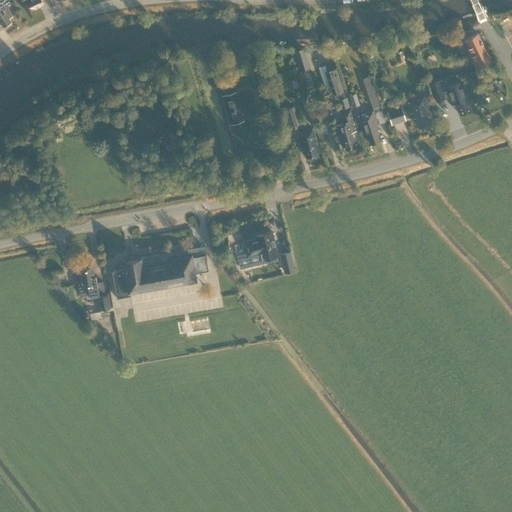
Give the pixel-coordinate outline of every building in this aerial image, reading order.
[(5,0),(0,0),(0,28),(8,23),(12,14),(8,8),(6,6),(8,4),(5,0)] [(21,0),(23,2),(27,11),(34,8),(43,3),(41,0),(21,0)] [(446,32),(441,34),(444,42),(450,39),(447,33),(446,32)] [(469,54),(484,46),(477,32),(464,39),(467,45),(465,46),(469,54)] [(454,42),(463,39),(461,34),(452,38),(454,42)] [(484,46),(469,54),(475,68),(491,60),(484,46)] [(310,67),(304,48),(293,52),(300,71),(310,67)] [(397,60),(398,62),(404,61),(402,51),(393,53),(395,61),(397,60)] [(336,68),(326,70),(324,65),(317,66),(325,89),(330,88),(331,94),(334,94),(336,99),(345,96),(336,68)] [(363,78),(373,109),(380,106),(376,94),(377,94),(371,75),(363,78)] [(443,79),(430,83),(436,101),(448,97),(451,104),(456,103),(460,114),(471,110),(467,99),(468,98),(463,85),(462,81),(445,86),(443,79)] [(260,96),(270,94),(268,85),(258,87),(260,96)] [(221,96),(229,124),(244,120),(236,92),(221,96)] [(354,107),(360,104),(356,93),(350,95),(354,107)] [(425,96),(407,102),(411,113),(413,112),(414,117),(416,117),(419,128),(430,124),(430,121),(433,120),(425,96)] [(338,100),(340,109),(349,106),(347,97),(338,100)] [(300,126),(293,106),(284,109),(290,129),(300,126)] [(405,120),(401,106),(387,111),(391,124),(405,120)] [(354,133),(354,131),(356,130),(350,109),(341,111),(343,122),(336,124),(342,147),(345,146),(346,150),(355,147),(354,144),(357,143),(357,145),(362,143),(358,131),(354,133)] [(278,125),(274,111),(263,115),(267,128),(278,125)] [(378,124),(374,111),(357,116),(361,127),(363,126),(365,134),(367,133),(370,143),(379,140),(377,133),(379,132),(376,124),(378,124)] [(320,152),(313,128),(298,132),(302,147),(304,147),(306,158),(318,155),(317,152),(320,152)] [(278,255),(272,231),(261,234),(262,237),(244,241),(247,256),(260,253),(261,259),(266,258),(277,255),(278,255)] [(125,267),(111,270),(116,297),(130,295),(130,291),(195,280),(194,272),(191,257),(205,254),(205,253),(204,246),(141,257),(124,260),(125,267)] [(291,250),(279,253),(284,272),(296,270),(291,250)] [(205,254),(191,257),(194,272),(208,270),(208,271),(207,261),(205,253),(205,254)] [(277,255),(266,258),(267,263),(278,261),(277,255)] [(89,266),(72,269),(75,287),(71,287),(73,297),(77,297),(78,298),(89,296),(92,316),(105,314),(102,294),(103,294),(101,279),(92,281),(89,266)]
